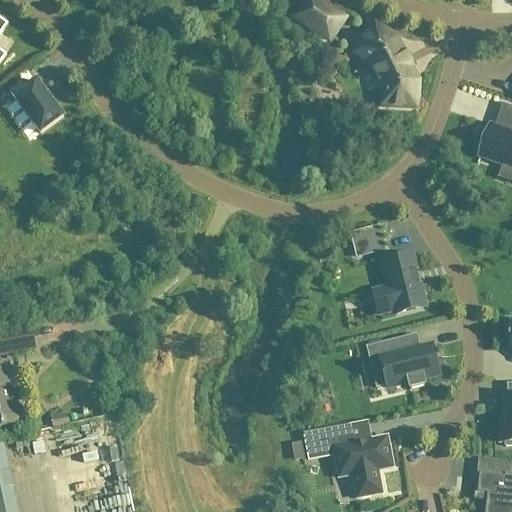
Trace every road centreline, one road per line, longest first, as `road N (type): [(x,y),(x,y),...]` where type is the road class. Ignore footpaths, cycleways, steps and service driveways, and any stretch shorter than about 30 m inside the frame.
road 1 (residential): [(393,179),(358,204),(317,214),(226,196),(120,124),(70,46),(28,0)]
road 2 (track): [(226,196),(205,257),(200,319),(168,411),(190,511)]
road 3 (residential): [(432,442),(457,417),(466,392),(470,314),(460,278),(393,179)]
road 4 (residential): [(463,23),(432,132),(393,179)]
